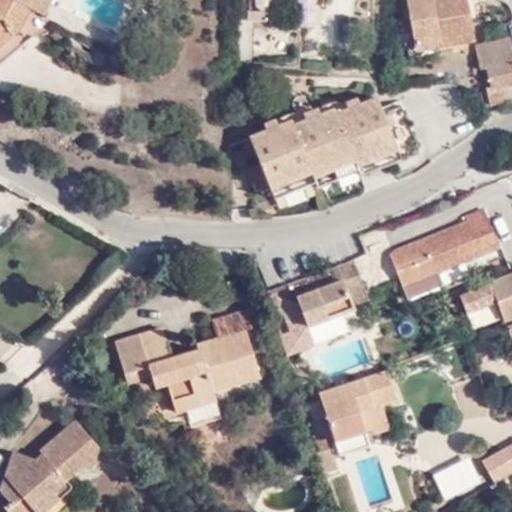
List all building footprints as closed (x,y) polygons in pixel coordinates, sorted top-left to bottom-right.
[(30,6),(32,0),(0,0),(0,44),(18,29),(27,40),(42,12),(30,6)] [(49,0),(32,0),(30,6),(42,12),(49,0)] [(406,0),(416,49),(473,38),(466,0),(406,0)] [(0,63),(27,40),(18,29),(0,44),(0,63)] [(511,46),(510,36),(475,45),(480,68),(486,67),(491,85),(486,86),(491,104),(506,100),(503,84),(511,82),(511,46)] [(511,82),(503,84),(506,100),(511,98),(511,82)] [(354,161),(394,144),(382,116),(374,97),(358,103),(355,99),(347,101),(350,106),(335,113),(332,108),(319,113),(317,106),(303,111),(306,118),(292,124),(289,118),(278,123),(275,116),(264,120),(267,127),(250,134),(261,162),(271,186),(310,168),(313,173),(352,157),(354,161)] [(382,116),(394,144),(400,159),(417,151),(399,109),(382,116)] [(248,137),(230,146),(231,162),(255,153),(248,137)] [(400,159),(394,144),(354,161),(357,167),(360,175),(400,159)] [(357,167),(354,161),(352,157),(313,173),(314,177),(318,184),(357,167)] [(271,186),(261,162),(250,167),(260,191),(271,186)] [(314,177),(313,173),(310,168),(271,186),(275,194),(314,177)] [(425,240),(437,272),(448,268),(461,263),(499,247),(489,221),(471,228),(469,222),(425,240)] [(424,278),(437,272),(425,240),(363,265),(373,288),(399,277),(404,286),(424,278)] [(461,263),(448,268),(452,273),(462,269),(461,263)] [(511,273),(489,282),(504,320),(511,316),(511,273)] [(428,289),(424,278),(404,286),(408,298),(428,289)] [(308,279),(292,286),(308,326),(353,308),(342,279),(312,291),(308,279)] [(493,301),(488,286),(464,296),(470,311),(493,301)] [(223,336),(246,329),(257,326),(251,305),(217,315),(223,336)] [(353,308),(308,326),(310,332),(356,316),(353,308)] [(261,375),(246,329),(223,336),(197,343),(198,349),(187,353),(188,359),(178,361),(176,356),(173,357),(164,329),(116,342),(125,373),(148,366),(151,376),(154,387),(168,383),(176,410),(185,407),(217,398),(215,389),(261,375)] [(448,351),(455,376),(479,369),(473,345),(448,351)] [(188,359),(187,353),(176,356),(178,361),(188,359)] [(128,383),(151,376),(148,366),(125,373),(128,383)] [(335,441),(363,431),(358,411),(380,404),(397,398),(387,370),(319,393),(335,441)] [(469,402),(486,394),(479,373),(459,381),(469,402)] [(220,410),(217,398),(185,407),(189,420),(220,410)] [(358,411),(363,431),(385,425),(380,404),(358,411)] [(44,452),(36,459),(21,473),(13,465),(18,453),(14,452),(1,491),(11,502),(22,494),(37,511),(41,511),(72,485),(67,479),(83,466),(91,468),(99,445),(76,419),(42,449),(44,452)] [(498,478),(511,469),(511,442),(486,455),(498,478)] [(21,473),(36,459),(18,453),(13,465),(21,473)] [(466,458),(444,467),(454,491),(476,482),(466,458)] [(10,511),(37,511),(22,494),(11,502),(6,507),(10,511)]
